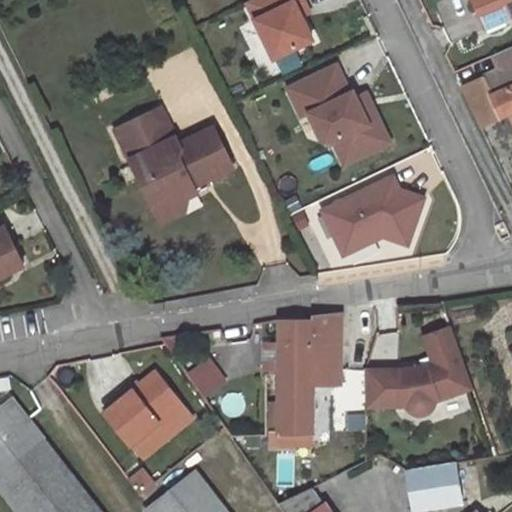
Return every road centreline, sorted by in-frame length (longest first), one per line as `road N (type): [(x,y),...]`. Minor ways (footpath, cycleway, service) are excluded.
road 1 (residential): [(94,336),(483,272)]
road 2 (track): [(0,52),(137,329)]
road 3 (residential): [(383,0),(480,206),(483,272)]
road 4 (residential): [(0,118),(79,273),(94,336)]
road 5 (unknown): [(31,349),(77,440),(129,511)]
